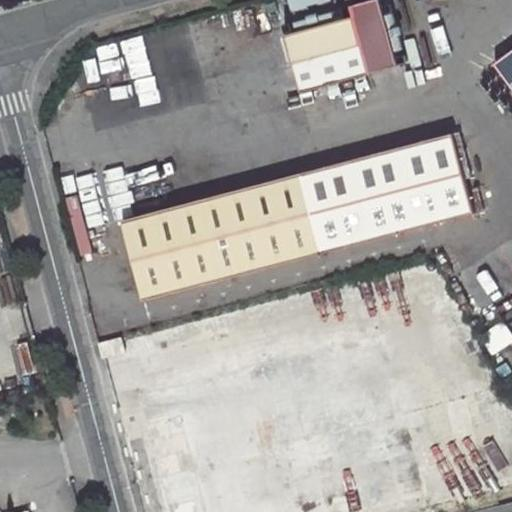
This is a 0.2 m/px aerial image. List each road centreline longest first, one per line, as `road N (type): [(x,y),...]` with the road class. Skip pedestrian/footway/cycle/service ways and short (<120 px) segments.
road 1 (unknown): [(23,152),(210,149),(352,133),(452,90),(481,44),(511,20)]
road 2 (unclassified): [(117,511),(0,62)]
road 3 (unclassified): [(0,32),(119,0)]
